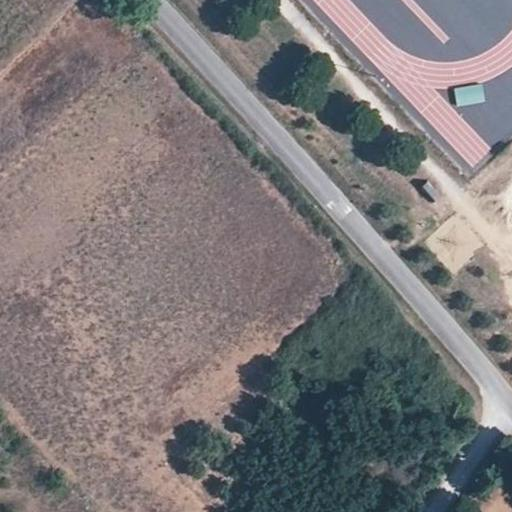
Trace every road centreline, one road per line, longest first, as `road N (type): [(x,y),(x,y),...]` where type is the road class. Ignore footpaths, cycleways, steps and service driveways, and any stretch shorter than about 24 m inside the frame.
road 1 (unclassified): [(511,408),(233,86),(147,0)]
road 2 (track): [(435,511),(505,400)]
